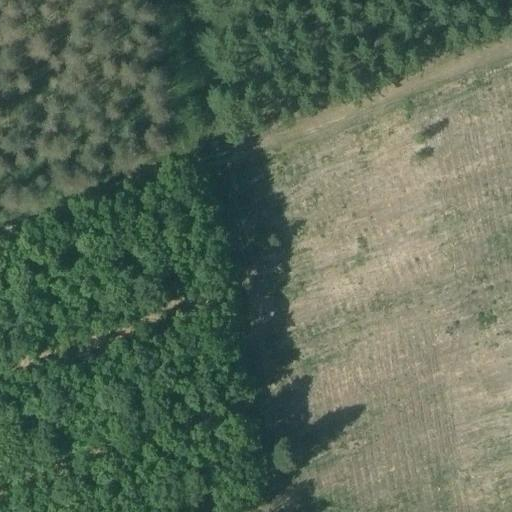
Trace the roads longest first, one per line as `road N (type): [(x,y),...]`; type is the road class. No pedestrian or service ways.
road 1 (track): [(287,511),(217,147)]
road 2 (track): [(217,147),(511,33)]
road 3 (track): [(0,238),(217,147)]
road 4 (track): [(217,147),(188,0)]
